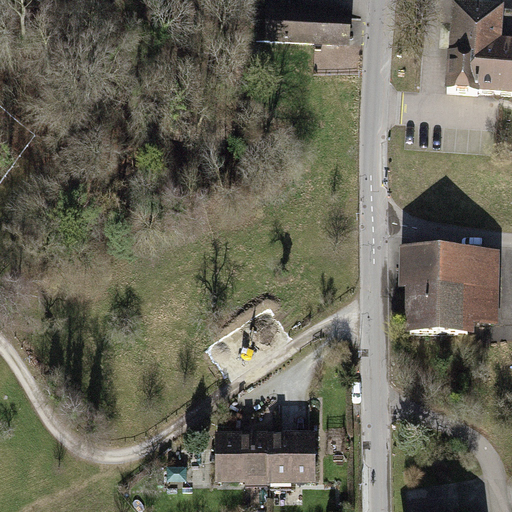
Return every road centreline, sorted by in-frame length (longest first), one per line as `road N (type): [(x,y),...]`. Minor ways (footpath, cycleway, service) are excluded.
road 1 (track): [(375,292),(151,445),(121,455),(88,450),(62,432),(0,342)]
road 2 (tertiary): [(374,220),(382,0)]
road 3 (residential): [(376,395),(479,443),(494,469),(502,511)]
road 4 (tertiary): [(376,395),(374,220)]
road 5 (residential): [(374,220),(511,239)]
road 6 (track): [(347,311),(333,341),(249,402)]
